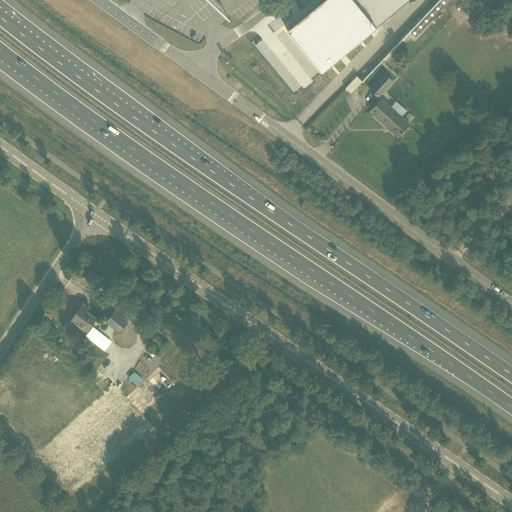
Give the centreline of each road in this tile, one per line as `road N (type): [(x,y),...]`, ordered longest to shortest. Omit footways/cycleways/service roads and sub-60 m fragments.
road 1 (motorway): [(511,376),(178,151),(0,17)]
road 2 (motorway): [(0,50),(511,408)]
road 3 (tertiary): [(511,504),(97,215)]
road 4 (unclassified): [(511,302),(196,69)]
road 5 (unknown): [(59,274),(148,329),(154,347),(137,361),(118,350),(107,330)]
road 6 (unclassified): [(0,365),(97,215)]
road 7 (tertiary): [(97,215),(0,144)]
